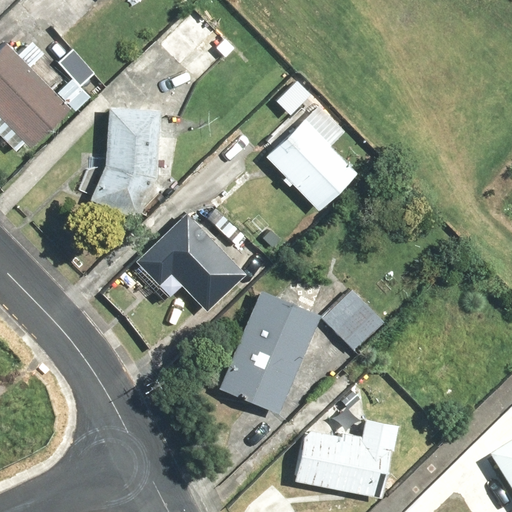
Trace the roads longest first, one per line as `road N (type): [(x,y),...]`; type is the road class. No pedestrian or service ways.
road 1 (residential): [(0,260),(99,374),(143,461)]
road 2 (residential): [(29,511),(143,461)]
